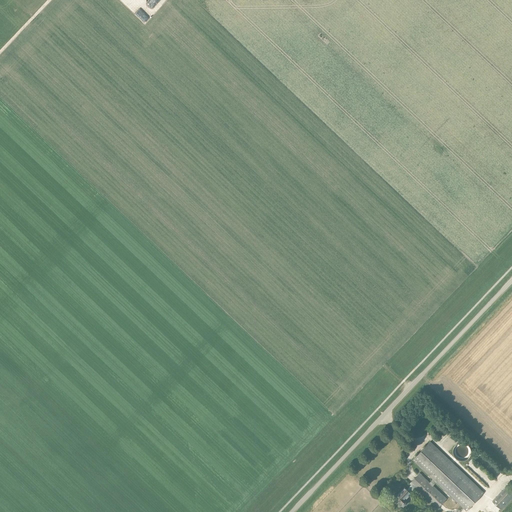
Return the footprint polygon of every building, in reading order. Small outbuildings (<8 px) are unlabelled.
[(436,482),(467,511),(484,493),(430,442),(413,460),(433,479),(430,483),(420,473),(410,484),(411,485),(407,489),(405,487),(397,495),(399,498),(399,499),(403,503),(403,502),(402,502),(406,498),(406,499),(412,493),(411,493),(415,488),(437,509),(447,499),(433,486),(436,482)] [(456,458),(456,459),(457,459),(458,460),(459,460),(460,461),(461,461),(462,461),(463,461),(464,461),(465,461),(465,460),(466,460),(467,460),(468,459),(469,458),(469,457),(470,457),(470,456),(471,455),(471,454),(471,453),(471,452),(471,451),(471,450),(471,449),(471,448),(470,448),(470,447),(470,446),(469,446),(468,445),(468,444),(467,444),(466,443),(465,443),(464,443),(463,443),(462,443),(461,443),(460,443),(459,443),(458,444),(457,444),(456,445),(455,446),(454,447),(454,448),(454,449),(453,449),(453,450),(453,451),(453,452),(453,453),(453,454),(454,455),(454,456),(454,457),(455,457),(456,458)] [(492,476),(496,473),(489,463),(486,465),(492,476)] [(480,475),(478,478),(484,483),(487,480),(480,475)] [(511,488),(508,484),(493,501),(502,509),(511,498),(511,488)]
